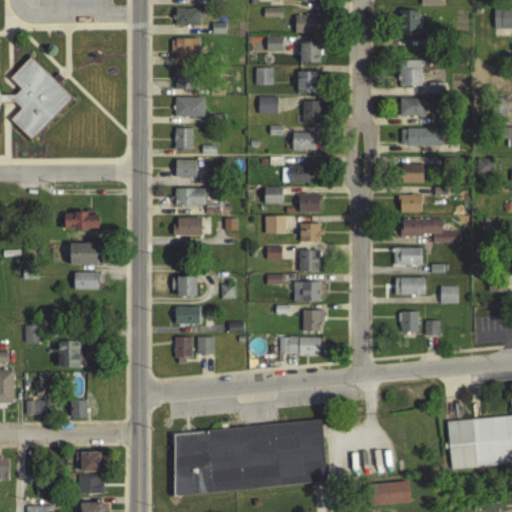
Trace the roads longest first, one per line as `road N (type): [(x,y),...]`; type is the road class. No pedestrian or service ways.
road 1 (tertiary): [(139,0),(138,511)]
road 2 (residential): [(511,356),(138,392)]
road 3 (residential): [(359,0),(359,372)]
road 4 (residential): [(139,431),(0,432)]
